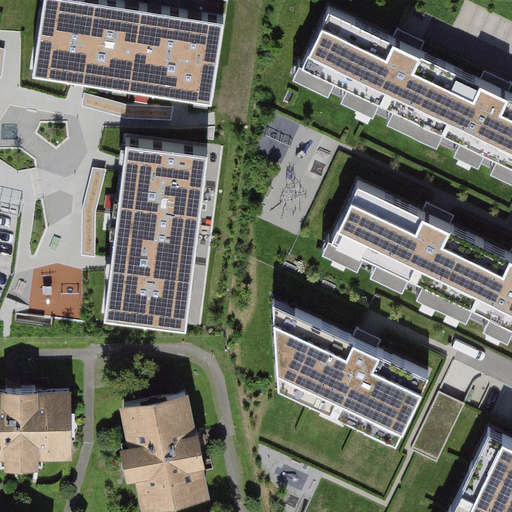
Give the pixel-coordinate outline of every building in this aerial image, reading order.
[(144,1),(135,0),(43,0),(33,67),(131,82),(144,1)] [(224,13),(144,1),(131,82),(212,95),(224,13)] [(408,41),(328,3),(301,60),(409,112),(437,55),(408,41)] [(511,91),(494,83),(437,55),(409,112),(511,161),(511,91)] [(199,223),(208,145),(127,135),(118,213),(199,223)] [(436,218),(360,182),(334,239),(442,289),(469,233),(436,218)] [(187,320),(199,223),(118,213),(106,310),(187,320)] [(511,252),(469,233),(442,289),(511,321),(511,252)] [(366,341),(296,306),(289,322),(274,314),(276,368),(405,426),(431,373),(366,341)] [(0,454),(78,456),(77,392),(0,390),(0,454)] [(147,511),(219,495),(192,395),(122,411),(146,511),(147,511)] [(511,511),(511,413),(466,511),(511,511)]
